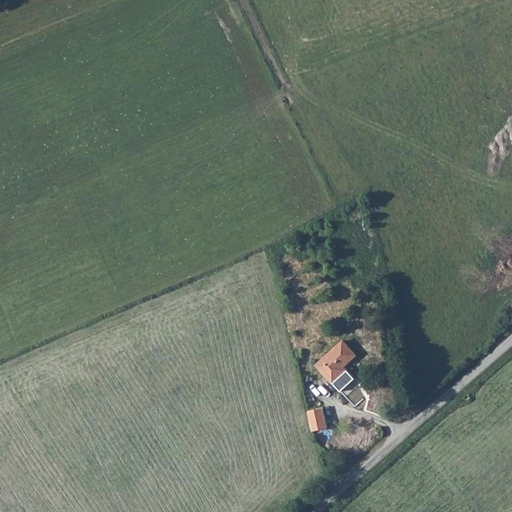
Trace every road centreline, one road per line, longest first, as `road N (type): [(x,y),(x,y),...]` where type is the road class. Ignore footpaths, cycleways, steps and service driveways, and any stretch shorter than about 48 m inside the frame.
road 1 (unclassified): [(317,511),(393,434),(511,335)]
road 2 (unknown): [(309,365),(335,494)]
